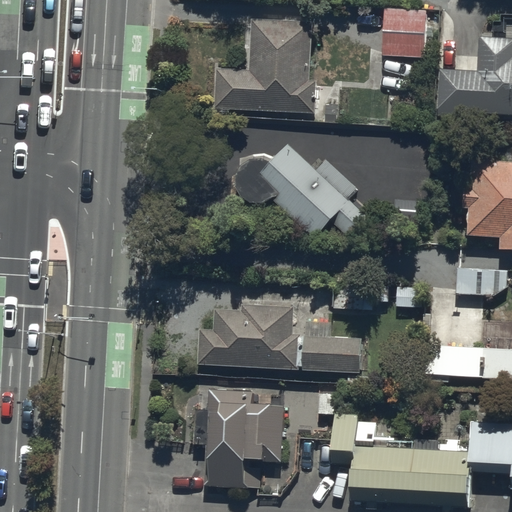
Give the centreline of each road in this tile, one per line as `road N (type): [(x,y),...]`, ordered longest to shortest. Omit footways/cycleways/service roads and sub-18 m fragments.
road 1 (secondary): [(12,511),(42,0)]
road 2 (secondary): [(114,0),(86,511)]
